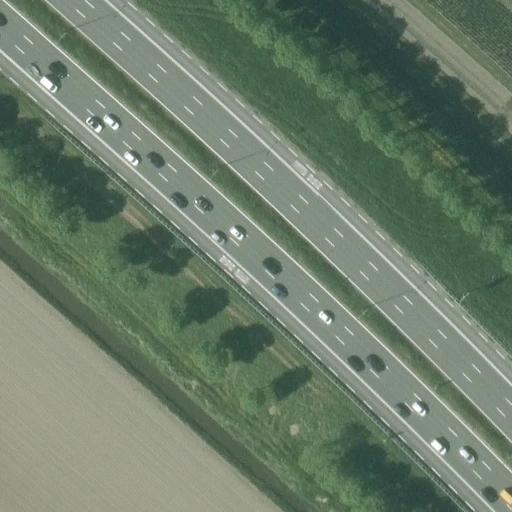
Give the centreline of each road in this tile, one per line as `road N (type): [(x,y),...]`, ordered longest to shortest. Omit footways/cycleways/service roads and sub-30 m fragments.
road 1 (primary): [(0,26),(511,499)]
road 2 (primary): [(511,420),(325,226),(72,0)]
